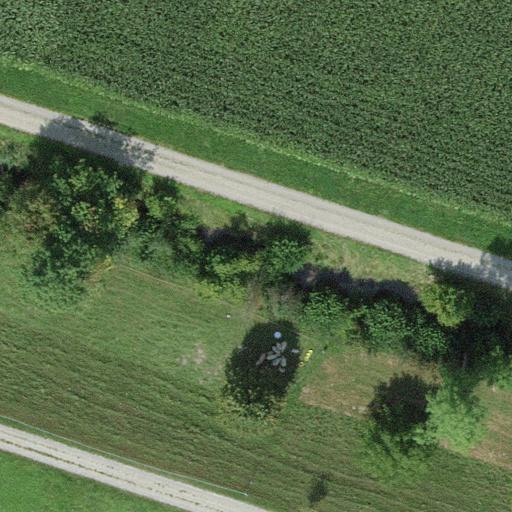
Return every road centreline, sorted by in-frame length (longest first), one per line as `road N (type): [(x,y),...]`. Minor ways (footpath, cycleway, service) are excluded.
road 1 (track): [(0,116),(511,273)]
road 2 (track): [(0,439),(222,511)]
